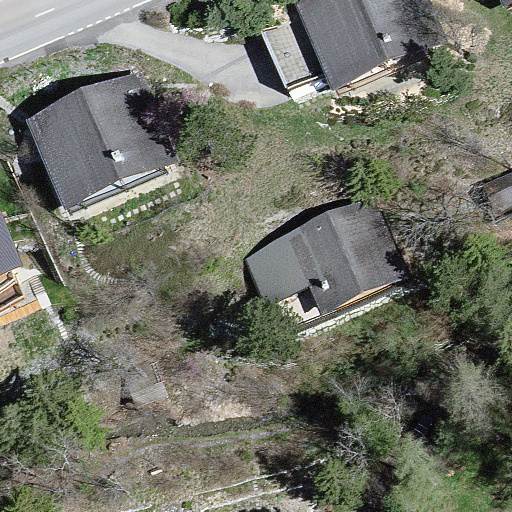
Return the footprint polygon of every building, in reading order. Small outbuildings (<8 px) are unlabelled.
[(428,0),(311,0),(293,8),(335,106),(453,55),(428,0)] [(511,0),(501,0),(511,23),(511,0)] [(135,76),(29,118),(69,221),(176,179),(135,76)] [(373,198),(245,255),(285,343),(412,286),(373,198)] [(0,276),(22,268),(0,212),(0,276)]
